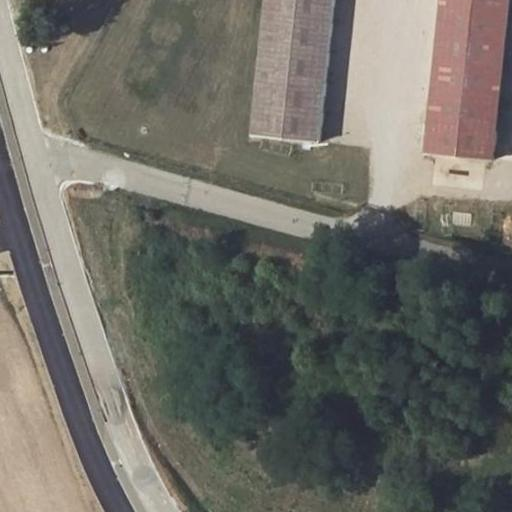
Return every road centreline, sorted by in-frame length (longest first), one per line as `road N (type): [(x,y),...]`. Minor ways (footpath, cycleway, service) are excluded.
road 1 (residential): [(16,165),(74,162),(438,266),(511,277)]
road 2 (secondary): [(137,511),(108,454),(16,165)]
road 3 (unknown): [(395,254),(419,0)]
